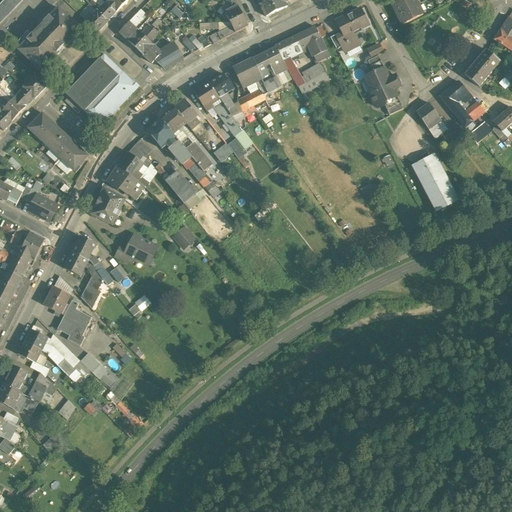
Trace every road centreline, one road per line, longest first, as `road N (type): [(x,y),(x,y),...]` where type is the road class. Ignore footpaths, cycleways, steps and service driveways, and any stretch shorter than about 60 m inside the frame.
road 1 (tertiary): [(99,511),(196,405),(282,337),(438,254),(511,227)]
road 2 (residential): [(63,238),(138,125),(210,64),(264,38)]
road 3 (residential): [(503,7),(442,86),(421,98),(373,0)]
road 4 (residential): [(0,355),(63,238)]
